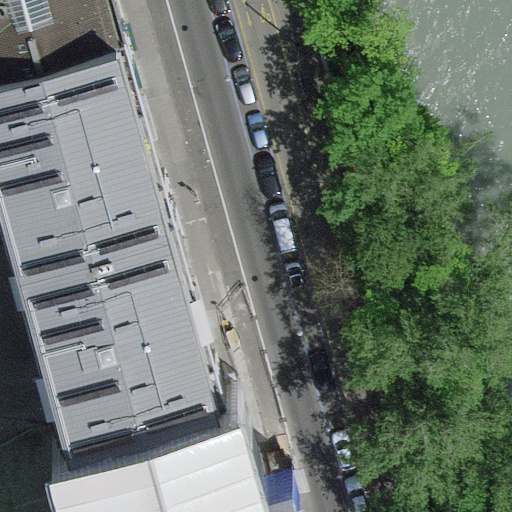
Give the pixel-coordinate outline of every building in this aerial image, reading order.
[(0,0),(0,49),(117,17),(112,0),(0,0)] [(0,49),(0,145),(26,238),(168,199),(117,17),(0,49)] [(0,145),(0,236),(26,238),(0,145)] [(26,238),(76,420),(221,380),(168,199),(26,238)] [(0,412),(76,420),(26,238),(0,236),(0,412)] [(257,511),(221,380),(76,420),(100,511),(257,511)] [(0,511),(100,511),(76,420),(0,412),(0,511)]
